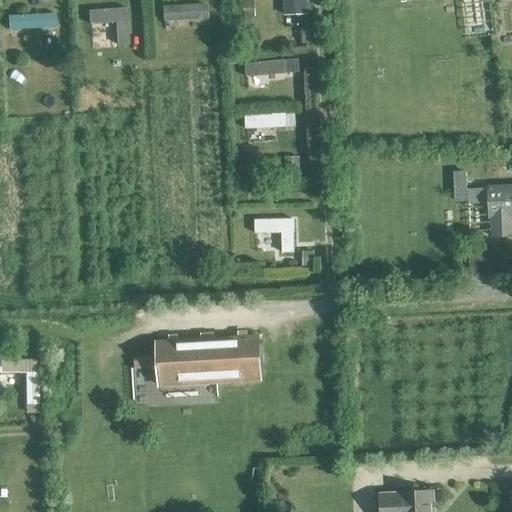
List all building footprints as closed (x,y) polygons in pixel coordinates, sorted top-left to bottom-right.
[(286,0),(288,16),(309,14),(307,0),(286,0)] [(163,23),(207,20),(206,4),(162,7),(163,23)] [(129,22),(128,9),(88,11),(89,25),(115,23),(116,46),(129,45),(128,22),(129,22)] [(56,28),(55,14),(7,16),(8,30),(56,28)] [(299,73),(298,60),(245,64),(246,77),(299,73)] [(246,130),(287,128),(296,127),(295,115),(286,115),(286,114),(245,116),(246,130)] [(455,172),(455,202),(466,202),(466,172),(455,172)] [(511,190),(468,192),(469,204),(492,204),(493,219),(495,219),(496,239),(511,238),(511,190)] [(295,234),(294,220),(255,221),(255,235),(281,234),(282,254),(295,254),(294,234),(295,234)] [(469,249),(470,273),(495,272),(494,248),(469,249)] [(157,344),(160,385),(263,377),(260,336),(157,344)] [(0,373),(25,374),(25,361),(0,361),(0,373)] [(234,435),(233,423),(215,424),(216,436),(234,435)] [(433,511),(433,494),(382,496),(383,511),(433,511)]
